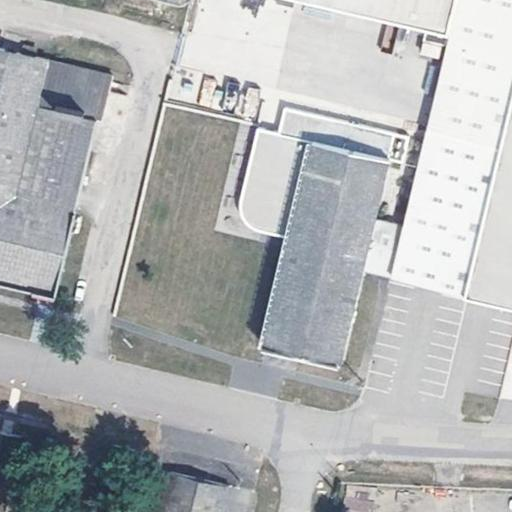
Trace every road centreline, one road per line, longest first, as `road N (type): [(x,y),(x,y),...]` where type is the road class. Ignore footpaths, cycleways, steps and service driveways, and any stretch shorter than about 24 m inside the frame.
road 1 (unclassified): [(0,363),(318,430)]
road 2 (unknown): [(354,77),(145,55)]
road 3 (unclassified): [(318,430),(511,442)]
